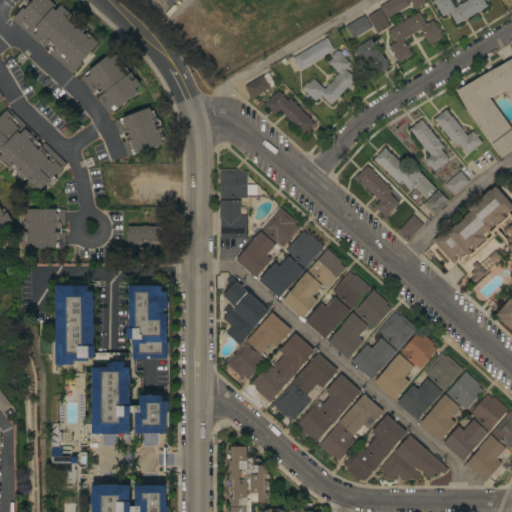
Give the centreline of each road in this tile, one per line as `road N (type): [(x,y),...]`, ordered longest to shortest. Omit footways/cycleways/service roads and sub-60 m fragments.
road 1 (tertiary): [(108,0),(167,62),(194,116),(223,117),(241,128),(511,367)]
road 2 (tertiary): [(196,511),(194,116)]
road 3 (residential): [(196,391),(232,406),(343,497),(511,502)]
road 4 (residential): [(310,186),(387,105),(511,31)]
